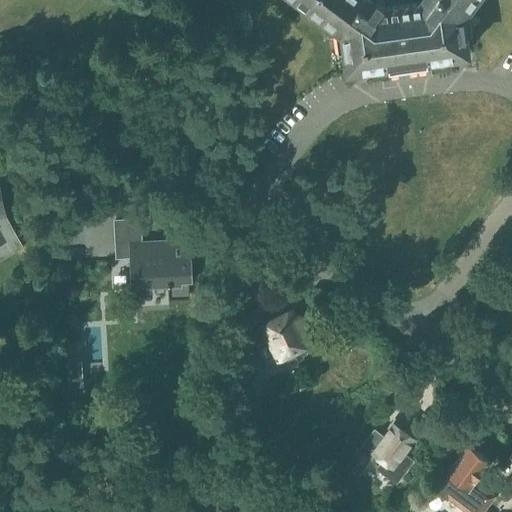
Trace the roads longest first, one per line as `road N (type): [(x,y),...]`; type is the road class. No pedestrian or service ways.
road 1 (residential): [(0,103),(89,114),(412,355)]
road 2 (residential): [(412,355),(511,216)]
road 3 (residential): [(412,355),(511,425)]
